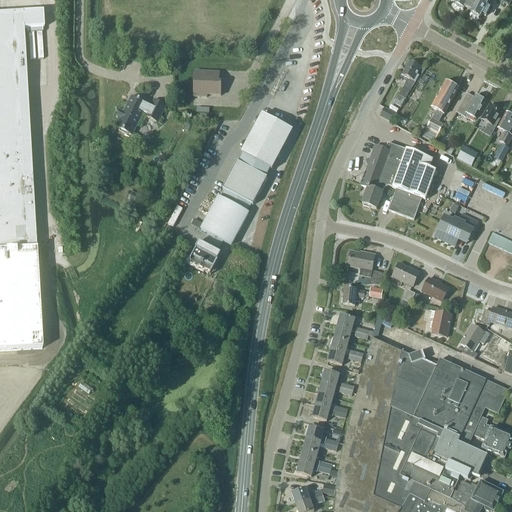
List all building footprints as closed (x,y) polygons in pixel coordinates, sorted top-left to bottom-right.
[(473,0),(453,0),(457,2),(455,6),(456,6),(457,9),(460,10),(462,10),(467,12),(473,0)] [(473,0),(467,12),(472,15),(473,17),(476,19),(478,18),(479,19),(481,15),(485,17),(489,10),(486,8),(489,1),(489,0),(473,0)] [(0,251),(36,250),(23,30),(43,29),(42,12),(0,14),(0,251)] [(402,90),(398,97),(405,101),(409,93),(412,89),(419,77),(416,75),(420,68),(416,66),(415,64),(413,63),(411,63),(409,62),(402,76),(408,80),(402,90)] [(220,97),(221,83),(218,83),(219,74),(194,73),(193,98),(206,99),(206,96),(220,97)] [(446,83),(444,82),(444,83),(445,83),(431,109),(436,112),(426,130),(420,127),(416,134),(422,138),(421,141),(432,147),(438,136),(443,126),(438,123),(442,115),(444,116),(457,90),(459,91),(459,90),(457,89),(453,87),(452,85),(449,83),(448,83),(446,83)] [(473,98),(466,94),(456,114),(467,120),(469,117),(475,120),(485,102),(474,97),(473,98)] [(150,107),(130,97),(126,106),(127,107),(120,120),(115,129),(131,137),(135,128),(135,127),(141,114),(146,116),(145,118),(156,124),(165,106),(153,100),(150,107)] [(400,108),(404,102),(398,99),(395,106),(400,108)] [(491,107),(489,106),(481,120),(490,125),(485,134),(490,137),(494,131),(493,130),(499,120),(497,119),(501,113),(496,110),(496,109),(492,106),(491,107)] [(391,124),(396,115),(384,108),(379,118),(391,124)] [(502,163),(510,148),(508,147),(511,138),(511,135),(511,117),(506,114),(498,130),(503,133),(498,143),(501,145),(494,159),(502,163)] [(241,154),(243,155),(270,170),(272,171),(293,132),(262,115),(241,154)] [(383,188),(384,189),(388,187),(396,190),(388,212),(413,221),(421,200),(425,201),(435,172),(429,170),(432,160),(406,151),(387,144),(385,151),(375,147),(371,159),(369,160),(367,166),(368,168),(361,187),(367,190),(368,189),(375,191),(378,185),(383,188)] [(451,156),(454,151),(447,147),(444,152),(451,156)] [(266,178),(270,170),(243,155),(238,164),(266,178)] [(474,162),(459,155),(456,161),(470,168),(474,162)] [(266,178),(238,164),(237,163),(222,190),(224,191),(251,205),(253,206),(267,179),(266,178)] [(376,211),(384,189),(383,188),(378,185),(375,191),(368,189),(367,190),(362,205),(376,211)] [(247,213),(251,205),(224,191),(220,199),(247,213)] [(464,208),(469,196),(458,191),(452,203),(464,208)] [(136,206),(140,197),(130,192),(125,200),(136,206)] [(249,214),(247,213),(220,199),(218,197),(200,231),(231,248),(249,214)] [(478,223),(461,215),(459,221),(454,218),(453,221),(444,217),(436,232),(437,232),(434,239),(454,249),(458,242),(467,247),(474,231),(478,223)] [(493,246),(497,237),(492,234),(487,244),(493,246)] [(497,249),(502,239),(497,237),(493,246),(497,249)] [(502,251),(507,241),(502,239),(497,249),(502,251)] [(507,253),(511,243),(507,241),(502,251),(507,253)] [(221,255),(201,245),(199,244),(190,261),(191,261),(192,258),(212,269),(209,275),(210,275),(221,255)] [(36,250),(0,251),(0,351),(41,350),(36,250)] [(350,253),(347,268),(356,270),(359,271),(361,271),(360,276),(370,279),(371,272),(372,271),(372,270),(372,269),(372,268),(373,265),(373,262),(374,257),(364,255),(363,256),(350,253)] [(398,265),(398,266),(397,265),(396,266),(394,269),(395,270),(395,271),(392,278),(397,281),(398,280),(413,287),(419,275),(398,265)] [(370,279),(369,284),(371,285),(380,288),(384,275),(372,271),(371,272),(370,279)] [(442,303),(449,290),(428,280),(421,293),(428,296),(442,303)] [(369,294),(368,298),(369,298),(381,300),(383,290),(370,288),(369,294)] [(344,289),(342,306),(355,307),(356,299),(363,300),(364,299),(364,293),(357,292),(357,290),(344,289)] [(411,305),(415,295),(407,291),(403,301),(410,305),(411,305)] [(415,296),(412,302),(418,304),(421,298),(415,296)] [(410,305),(403,301),(400,308),(407,311),(410,305)] [(511,329),(511,315),(492,309),(491,314),(484,311),(480,325),(489,328),(490,324),(511,331),(511,329)] [(446,339),(451,316),(430,312),(431,313),(430,319),(433,320),(432,323),(430,323),(429,329),(433,330),(432,336),(446,339)] [(357,329),(352,328),(354,321),(340,317),(337,328),(351,332),(356,334),(357,329)] [(373,327),(375,321),(363,317),(361,324),(373,327)] [(409,330),(413,320),(406,317),(401,327),(409,330)] [(483,334),(471,327),(464,339),(460,345),(465,348),(461,354),(474,360),(477,355),(473,353),(476,348),(475,348),(478,343),(483,346),(490,336),(484,332),(483,334)] [(348,344),(351,332),(337,328),(334,340),(348,344)] [(356,334),(368,337),(369,333),(369,332),(357,329),(356,334)] [(368,337),(356,334),(354,338),(367,342),(368,337)] [(345,355),(349,356),(351,352),(346,350),(348,344),(334,340),(331,351),(345,355)] [(457,494),(453,492),(460,478),(470,483),(474,475),(478,477),(487,458),(467,448),(484,410),(497,415),(508,393),(439,361),(435,370),(371,340),(343,448),(339,470),(338,474),(337,479),(337,482),(334,511),(399,511),(409,496),(424,503),(429,492),(452,504),(457,494)] [(331,351),(327,363),(342,367),(345,355),(331,351)] [(363,355),(351,352),(349,356),(362,360),(363,355)] [(349,356),(348,361),(360,365),(362,360),(349,356)] [(339,377),(325,373),(321,384),(336,388),(340,389),(341,385),(337,383),(339,377)] [(336,388),(321,384),(318,396),(333,400),(336,388)] [(352,393),(354,388),(349,387),(341,385),(340,389),(352,393)] [(352,393),(340,389),(339,394),(351,398),(352,393)] [(335,407),(331,405),(333,400),(318,396),(315,407),(334,412),(335,407)] [(315,407),(312,419),(326,423),(328,417),(332,418),(332,417),(334,412),(315,407)] [(347,411),(335,407),(334,412),(346,416),(347,411)] [(346,416),(334,412),(332,417),(345,420),(346,416)] [(492,428),(491,429),(486,426),(488,422),(482,420),(475,437),(485,442),(486,439),(509,449),(510,447),(511,440),(511,437),(497,431),(496,429),(494,428),(492,428)] [(309,428),(306,440),(325,445),(326,440),(322,438),(323,432),(309,428)] [(509,451),(509,449),(486,439),(485,442),(481,451),(504,460),(508,451),(509,451)] [(323,450),(325,445),(306,440),(303,451),(317,455),(319,449),(323,450)] [(337,449),(338,444),(326,440),(325,445),(337,449)] [(323,450),(336,454),(337,449),(325,445),(323,450)] [(318,468),(320,464),(315,462),(317,455),(303,451),(300,463),(318,468)] [(311,478),(312,473),(317,474),(317,473),(318,468),(300,463),(296,475),(311,478)] [(339,470),(332,468),(332,467),(320,463),(320,464),(318,468),(338,474),(339,470)] [(318,468),(317,473),(329,476),(329,477),(337,479),(338,474),(318,468)] [(452,504),(467,511),(475,511),(479,505),(484,507),(483,509),(485,511),(491,511),(492,511),(493,511),(503,493),(480,482),(478,487),(471,484),(470,487),(462,483),(457,494),(452,504)] [(334,497),(336,488),(324,486),(322,495),(334,497)] [(296,506),(322,497),(320,492),(320,491),(308,495),(306,490),(291,495),(296,506)] [(467,511),(452,504),(429,492),(424,503),(409,496),(399,511),(467,511)] [(322,497),(296,506),(297,511),(313,511),(312,507),(324,503),(322,497)]
